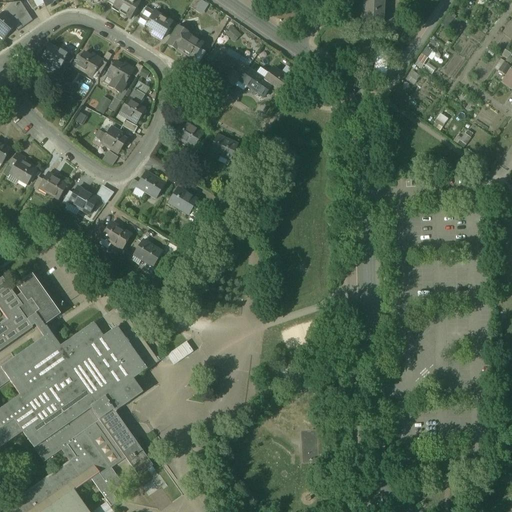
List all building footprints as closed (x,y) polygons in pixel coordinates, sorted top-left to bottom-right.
[(43,2),(41,0),(34,0),(39,8),(45,5),(43,2)] [(133,0),(118,0),(114,7),(121,12),(120,14),(131,21),(141,4),(133,0)] [(202,0),(194,0),(190,7),(196,11),(202,0)] [(383,0),(365,0),(366,7),(384,8),(383,0)] [(161,9),(151,2),(147,8),(154,13),(157,15),(161,9)] [(33,21),(21,3),(18,3),(7,17),(13,22),(18,20),(18,21),(23,28),(33,21)] [(384,8),(366,7),(365,15),(364,15),(364,25),(383,26),(384,8)] [(147,8),(137,24),(145,29),(146,27),(146,26),(154,13),(147,8)] [(157,15),(154,13),(146,26),(146,27),(153,31),(151,34),(162,40),(172,24),(157,15)] [(7,17),(4,14),(0,18),(0,35),(5,40),(17,26),(13,22),(7,17)] [(204,45),(186,34),(187,33),(178,27),(167,45),(176,51),(178,48),(184,52),(183,55),(194,62),(195,60),(199,52),(204,45)] [(45,48),(43,51),(40,51),(38,55),(38,58),(42,60),(49,48),(47,47),(45,48)] [(60,49),(58,52),(51,48),(51,47),(50,47),(49,48),(42,60),(41,61),(51,68),(50,70),(57,75),(65,62),(69,55),(60,49)] [(204,55),(199,52),(195,60),(199,63),(204,55)] [(112,56),(107,53),(102,62),(107,65),(112,56)] [(388,53),(376,53),(375,81),(387,82),(388,53)] [(102,62),(94,57),(93,60),(84,54),(76,68),(93,78),(96,72),(102,62)] [(237,64),(220,54),(213,65),(214,66),(214,65),(223,71),(222,72),(229,76),(232,71),(237,64)] [(74,58),(69,55),(65,62),(70,65),(74,58)] [(41,61),(35,57),(32,62),(39,66),(40,64),(50,70),(51,68),(41,61)] [(107,65),(102,62),(96,72),(101,75),(107,65)] [(248,69),(239,62),(237,64),(232,71),(229,76),(226,81),(236,87),(239,82),(248,69)] [(125,68),(116,63),(108,77),(115,81),(125,87),(132,75),(135,72),(134,71),(126,67),(125,68)] [(142,68),(138,65),(134,71),(135,72),(132,75),(136,78),(142,68)] [(511,66),(501,81),(511,88),(511,66)] [(291,80),(274,68),(264,80),(273,87),(281,93),(291,80)] [(239,82),(264,99),(273,87),(264,80),(248,69),(239,82)] [(412,71),(407,80),(415,85),(421,76),(412,71)] [(115,81),(108,77),(104,84),(111,88),(115,81)] [(125,87),(115,81),(111,88),(119,93),(121,94),(125,87)] [(125,87),(121,94),(119,93),(116,99),(122,102),(129,90),(125,87)] [(146,96),(136,90),(121,115),(138,126),(146,112),(139,107),(146,96)] [(105,114),(112,101),(104,96),(97,110),(105,114)] [(203,135),(184,122),(174,138),(175,138),(176,136),(183,140),(183,141),(195,149),(203,135)] [(122,135),(112,128),(102,144),(119,155),(128,142),(120,137),(122,135)] [(238,146),(217,136),(210,151),(220,156),(235,163),(238,157),(234,155),(238,146)] [(10,151),(0,144),(0,163),(2,165),(7,157),(6,157),(10,151)] [(210,151),(208,150),(200,166),(212,172),(220,156),(210,151)] [(38,169),(21,159),(22,158),(17,155),(6,173),(20,181),(19,182),(27,186),(38,169)] [(245,160),(238,157),(235,163),(233,167),(240,170),(245,160)] [(68,186),(48,174),(39,189),(40,189),(41,187),(48,192),(48,193),(60,200),(68,186)] [(166,186),(146,174),(137,188),(138,189),(140,187),(147,191),(146,193),(157,200),(166,186)] [(98,200),(78,189),(75,195),(69,204),(70,204),(71,202),(78,206),(77,207),(89,215),(98,200)] [(198,202),(179,189),(169,204),(170,205),(171,203),(178,207),(177,208),(189,216),(198,202)] [(70,192),(63,203),(69,207),(70,204),(69,204),(75,195),(70,192)] [(131,236),(111,224),(108,230),(102,239),(103,239),(104,237),(111,241),(110,243),(122,250),(131,236)] [(101,226),(91,241),(98,245),(102,239),(103,240),(103,239),(102,239),(108,230),(101,226)] [(162,253),(143,241),(133,256),(134,257),(136,254),(143,258),(142,259),(153,267),(162,253)] [(27,322),(32,319),(36,315),(45,327),(61,315),(33,275),(16,287),(22,295),(17,298),(3,279),(0,280),(0,310),(8,322),(0,327),(0,352),(33,330),(32,328),(27,322)] [(419,287),(418,305),(430,306),(431,287),(419,287)] [(451,287),(451,296),(471,295),(471,287),(451,287)] [(61,348),(57,351),(49,340),(25,358),(33,368),(23,374),(22,372),(10,381),(21,397),(0,411),(0,449),(23,433),(44,463),(62,451),(70,462),(76,457),(92,480),(106,499),(152,466),(128,431),(115,414),(113,411),(104,418),(97,409),(109,400),(108,398),(115,393),(133,380),(145,372),(159,362),(119,306),(61,348)] [(0,388),(10,381),(22,372),(23,374),(33,368),(25,358),(49,340),(57,351),(61,348),(47,329),(46,329),(45,327),(36,315),(32,319),(27,322),(32,328),(35,326),(44,339),(0,370),(0,388)] [(188,341),(167,355),(175,365),(195,352),(188,341)] [(113,411),(115,414),(143,394),(133,380),(115,393),(108,398),(109,400),(97,409),(104,418),(113,411)] [(88,511),(75,492),(92,480),(76,457),(70,462),(0,510),(0,511),(88,511)]
